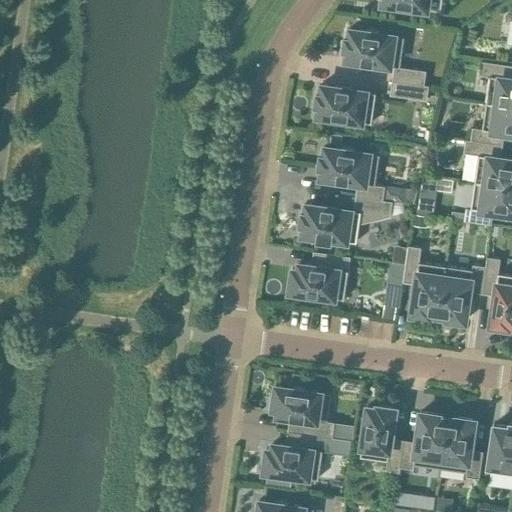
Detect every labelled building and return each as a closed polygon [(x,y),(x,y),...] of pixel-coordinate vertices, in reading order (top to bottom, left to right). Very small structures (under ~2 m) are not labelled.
[(397,5),(397,7),(411,9),(412,7),(427,9),(428,0),(382,0),(382,3),(397,5)] [(345,59),(394,66),(392,80),(403,81),(412,82),(424,84),(426,70),(400,66),(404,36),(379,32),(380,30),(365,28),(365,30),(350,28),(348,39),(346,38),(343,56),(345,57),(345,59)] [(480,74),(490,75),(486,102),(511,105),(511,64),(482,61),(480,74)] [(427,99),(429,85),(424,84),(412,82),(392,80),(390,94),(427,99)] [(321,84),(321,86),(319,86),(316,104),(318,104),(317,115),(332,117),(332,119),(346,121),(347,119),(372,123),(376,92),(321,84)] [(473,127),(471,140),(503,144),(504,132),(511,132),(511,105),(486,102),(482,128),(473,127)] [(503,144),(471,140),(466,139),(464,152),(478,154),(474,181),(511,186),(511,158),(501,157),(503,144)] [(358,182),(356,196),(383,199),(385,186),(375,184),(379,154),(355,150),(355,148),(340,146),(340,148),(325,146),(323,156),(321,156),(319,174),(321,174),(320,177),(358,182)] [(511,186),(474,181),(471,207),(466,207),(464,220),(491,223),(493,211),(511,213),(511,186)] [(383,199),(356,196),(354,210),(306,203),(306,205),(304,205),(301,223),(303,223),(302,234),(317,236),(317,238),(331,240),(332,238),(356,242),(359,223),(390,215),(392,201),(383,199)] [(429,316),(430,313),(438,315),(446,265),(419,261),(421,247),(408,245),(403,281),(415,283),(411,313),(429,316)] [(350,256),(314,250),(312,264),(298,262),(297,269),(293,268),(289,290),(306,293),(306,295),(318,297),(318,294),(344,298),(350,256)] [(487,256),(486,266),(482,293),(495,294),(490,324),(509,327),(509,325),(511,325),(511,274),(498,272),(500,258),(487,256)] [(399,306),(405,264),(391,262),(385,304),(399,306)] [(472,269),(446,265),(438,315),(447,316),(447,318),(465,321),(469,291),(482,293),(486,266),(473,264),(472,269)] [(276,385),(273,407),(278,408),(277,413),(280,413),(279,415),(284,416),(290,417),(288,430),(315,434),(332,437),(334,422),(326,421),(330,393),(304,389),(305,387),(293,385),(292,388),(276,385)] [(399,471),(400,466),(404,439),(391,437),(395,408),(377,405),(377,407),(367,406),(360,456),(387,460),(386,469),(399,471)] [(439,414),(421,411),(416,441),(404,439),(400,466),(413,468),(413,463),(440,467),(447,417),(438,416),(439,414)] [(475,419),(456,416),(456,419),(447,417),(440,467),(467,471),(466,476),(479,478),(483,451),(470,449),(475,419)] [(511,469),(511,422),(509,422),(508,426),(494,424),(488,466),(511,469)] [(267,448),(264,470),(280,473),(280,475),(292,477),(292,474),(318,478),(322,450),(349,454),(351,440),(332,437),(315,434),(288,430),(286,444),(273,442),(272,449),(267,448)] [(313,511),(314,508),(288,504),(288,502),(276,500),(276,502),(259,500),(257,511),(313,511)]
